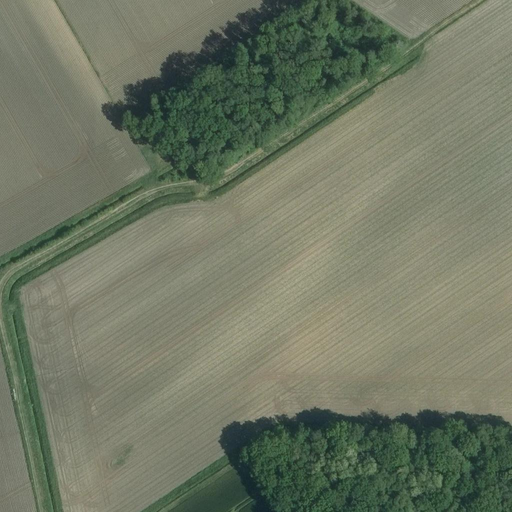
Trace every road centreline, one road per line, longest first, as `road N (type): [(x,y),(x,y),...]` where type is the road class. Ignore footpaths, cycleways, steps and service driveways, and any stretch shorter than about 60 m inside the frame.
road 1 (track): [(0,287),(4,277),(152,189),(219,177),(480,0)]
road 2 (track): [(43,511),(0,296)]
